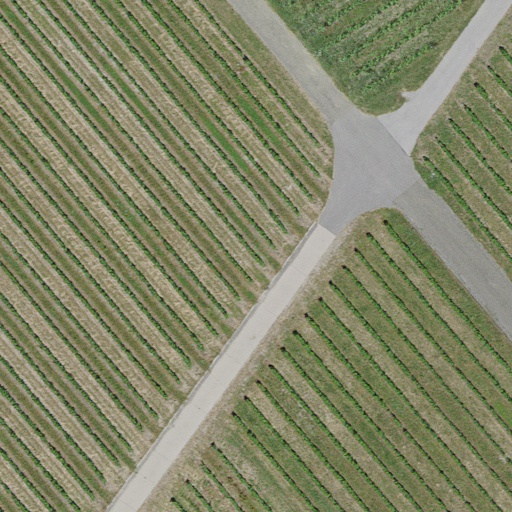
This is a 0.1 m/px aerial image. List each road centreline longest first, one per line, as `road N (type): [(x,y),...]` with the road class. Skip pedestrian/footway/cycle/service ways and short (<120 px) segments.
road 1 (track): [(128,511),(501,0)]
road 2 (track): [(243,0),(511,316)]
